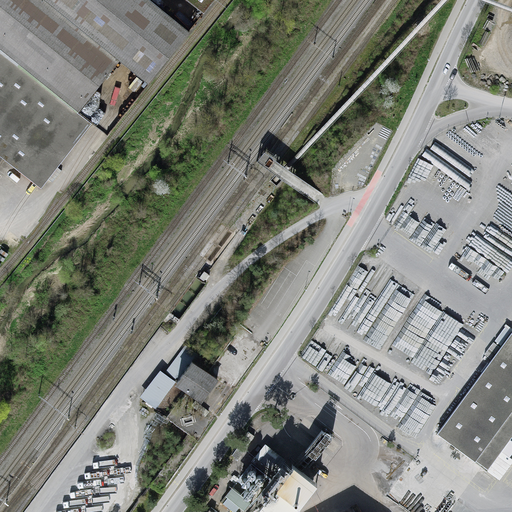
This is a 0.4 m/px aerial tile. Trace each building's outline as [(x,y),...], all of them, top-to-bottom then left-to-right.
[(161,7),(152,0),(0,0),(0,47),(69,103),(79,110),(161,7)] [(191,0),(200,7),(204,10),(211,0),(191,0)] [(69,103),(0,47),(0,160),(2,158),(35,185),(40,189),(92,123),(88,120),(68,104),(69,103)] [(210,371),(232,387),(264,342),(242,326),(210,371)] [(511,330),(438,432),(488,469),(511,435),(511,330)] [(217,380),(192,361),(176,382),(201,401),(217,380)] [(332,438),(322,429),(305,449),(316,458),(332,438)] [(254,435),(248,431),(239,444),(245,448),(254,435)] [(293,511),(317,483),(292,463),(288,467),(281,461),(283,459),(278,455),(276,458),(265,449),(258,458),(255,456),(251,461),(252,462),(225,495),(228,497),(223,503),(234,511),(235,511),(240,506),(244,509),(249,503),(260,511),(293,511)]
